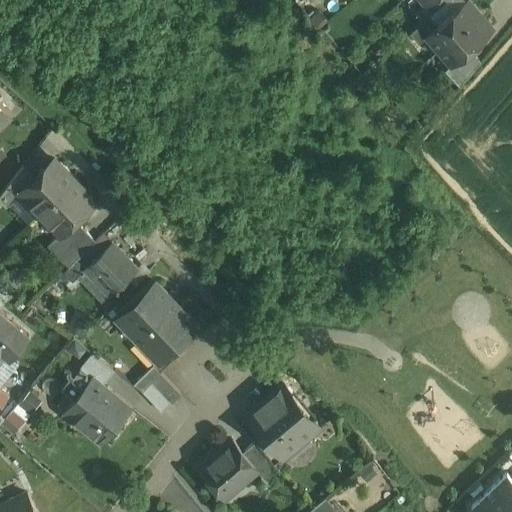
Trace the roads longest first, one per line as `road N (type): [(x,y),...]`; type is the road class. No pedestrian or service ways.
road 1 (residential): [(214,414),(185,385),(184,366),(229,322),(265,365)]
road 2 (residential): [(214,414),(128,511)]
